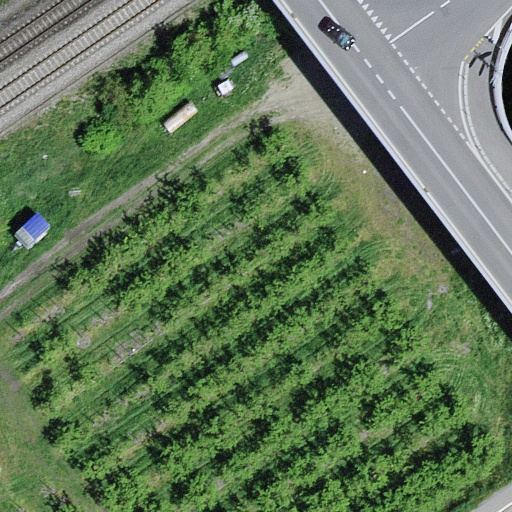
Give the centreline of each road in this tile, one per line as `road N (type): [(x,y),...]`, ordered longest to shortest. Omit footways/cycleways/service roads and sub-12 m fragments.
road 1 (track): [(511,165),(315,99),(170,173),(0,315)]
road 2 (tertiary): [(364,54),(511,247)]
